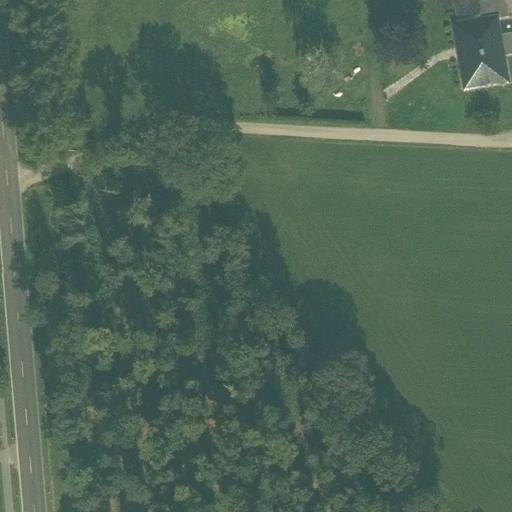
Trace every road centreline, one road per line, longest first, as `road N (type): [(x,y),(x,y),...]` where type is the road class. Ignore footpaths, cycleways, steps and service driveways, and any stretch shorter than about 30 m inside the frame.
road 1 (unclassified): [(511,141),(161,123),(6,186)]
road 2 (tertiary): [(33,511),(6,186)]
